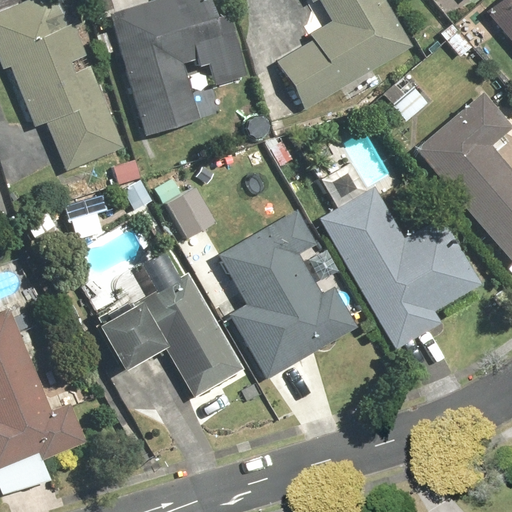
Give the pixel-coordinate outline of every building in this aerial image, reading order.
[(0,0),(0,68),(6,66),(30,125),(39,121),(60,172),(121,147),(60,0),(0,0)] [(159,0),(106,16),(139,135),(213,115),(205,86),(246,75),(230,17),(212,22),(206,0),(159,0)] [(300,109),(339,86),(372,67),(409,44),(382,0),(312,0),(325,22),(305,34),(308,40),(272,62),(300,109)] [(511,0),(497,0),(483,13),(511,47),(511,0)] [(447,21),(435,33),(461,59),(473,47),(447,21)] [(430,104),(405,73),(378,94),(403,126),(430,104)] [(510,128),(478,90),(410,149),(510,264),(511,261),(511,176),(487,148),(510,128)] [(133,157),(108,168),(116,185),(140,175),(133,157)] [(333,209),(315,219),(393,351),(437,325),(432,316),(478,288),(435,217),(397,239),(350,159),(316,180),(333,209)] [(182,194),(172,179),(150,193),(183,242),(214,222),(192,188),(182,194)] [(299,213),(216,256),(241,305),(222,314),(256,382),(352,333),(328,285),(317,291),(300,259),(318,250),(299,213)] [(152,292),(92,327),(117,369),(158,345),(191,401),(242,371),(183,273),(175,278),(158,250),(135,264),(152,292)] [(7,312),(0,314),(0,458),(34,444),(42,463),(86,445),(70,404),(48,413),(7,312)]
